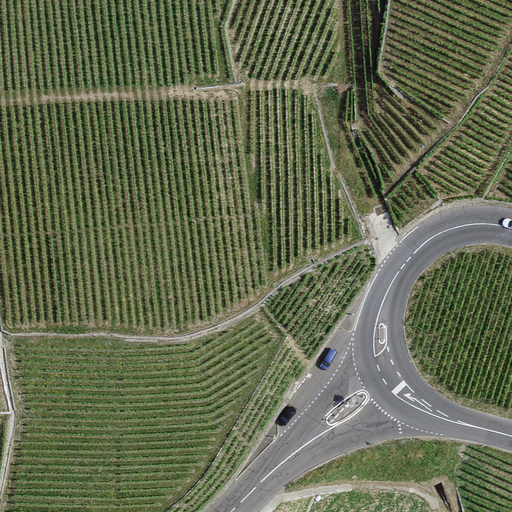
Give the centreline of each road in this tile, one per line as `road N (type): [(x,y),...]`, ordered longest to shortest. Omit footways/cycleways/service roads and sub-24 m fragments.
road 1 (tertiary): [(395,381),(378,348),(383,300),(409,256),(451,227),(511,230)]
road 2 (tertiary): [(395,381),(292,452),(231,511)]
road 3 (tertiary): [(511,433),(456,420),(395,381)]
